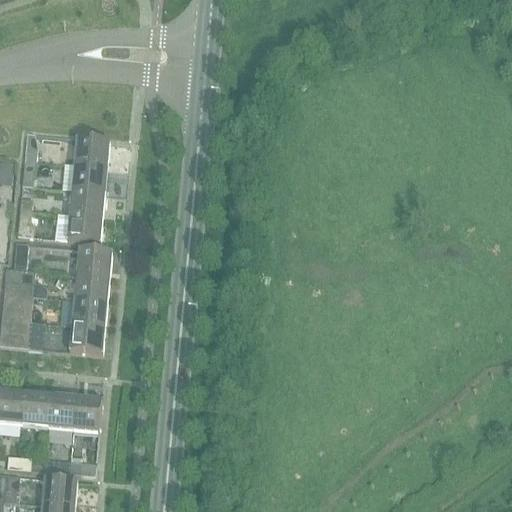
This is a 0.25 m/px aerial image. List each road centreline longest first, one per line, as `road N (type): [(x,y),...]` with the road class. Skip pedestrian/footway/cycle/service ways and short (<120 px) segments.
road 1 (secondary): [(163,511),(205,58)]
road 2 (residential): [(205,58),(142,38),(73,43),(15,62)]
road 3 (residential): [(15,62),(152,76),(205,58)]
